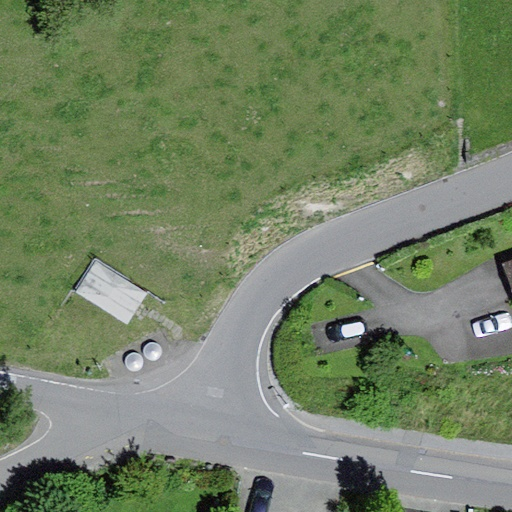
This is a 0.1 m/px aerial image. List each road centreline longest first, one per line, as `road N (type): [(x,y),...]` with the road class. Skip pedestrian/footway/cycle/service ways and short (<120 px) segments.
road 1 (residential): [(182,426),(254,315),(322,260),(511,191)]
road 2 (residential): [(511,493),(182,426)]
road 3 (residential): [(182,426),(52,461),(0,486)]
road 4 (residential): [(0,395),(182,426)]
